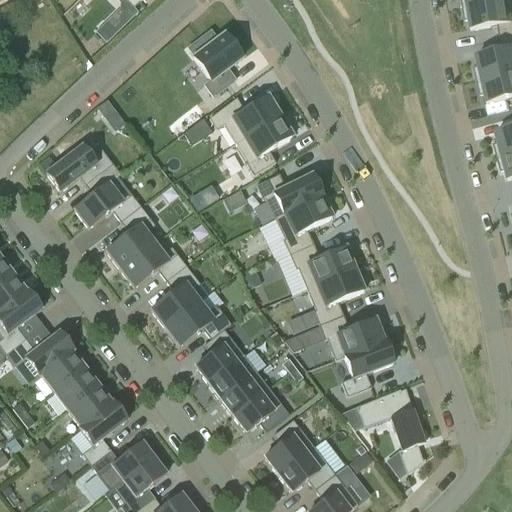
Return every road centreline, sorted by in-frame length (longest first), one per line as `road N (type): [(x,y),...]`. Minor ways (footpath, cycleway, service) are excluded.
road 1 (residential): [(249,0),(295,62),(398,252),(479,467)]
road 2 (residential): [(416,0),(507,428),(479,467)]
road 3 (residential): [(0,195),(248,511)]
road 4 (residential): [(184,0),(0,166)]
